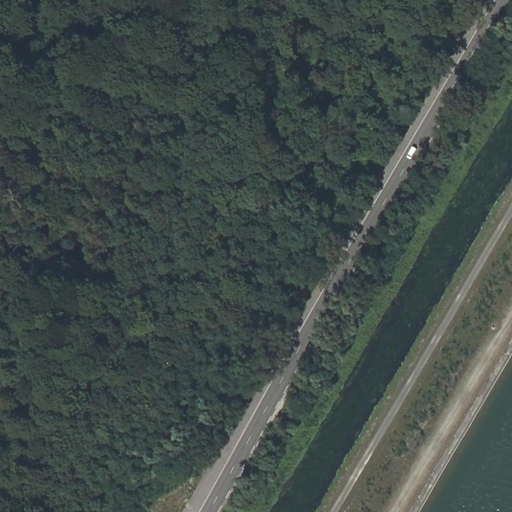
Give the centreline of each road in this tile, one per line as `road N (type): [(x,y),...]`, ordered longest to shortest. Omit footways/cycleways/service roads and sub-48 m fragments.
road 1 (tertiary): [(199,511),(504,0)]
road 2 (track): [(511,212),(337,511)]
road 3 (track): [(396,511),(511,316)]
